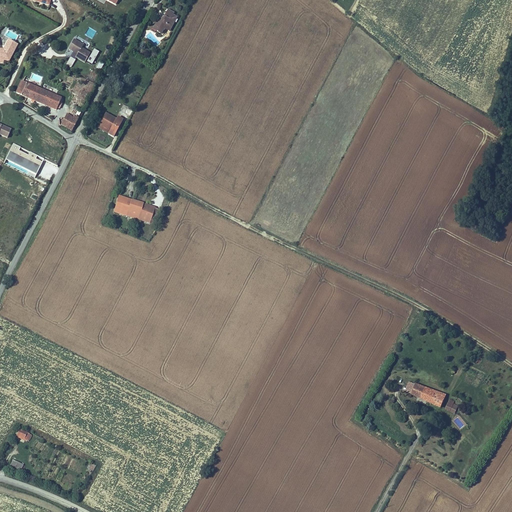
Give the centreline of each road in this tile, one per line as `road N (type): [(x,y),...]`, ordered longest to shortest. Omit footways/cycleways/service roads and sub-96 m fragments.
road 1 (track): [(511,367),(394,296),(266,239),(152,174)]
road 2 (unclassified): [(75,139),(0,292)]
road 3 (unclassified): [(149,0),(75,139)]
road 4 (unknown): [(5,98),(31,45),(65,25),(63,2)]
